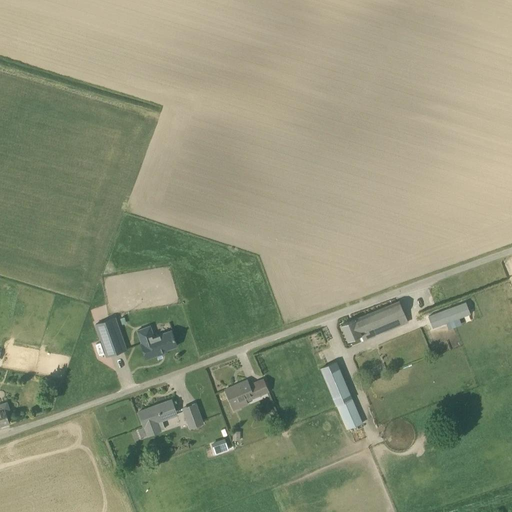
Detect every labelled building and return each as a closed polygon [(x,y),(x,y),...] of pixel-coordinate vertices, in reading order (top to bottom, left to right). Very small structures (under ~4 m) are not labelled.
[(408,322),(404,314),(399,301),(355,319),(341,325),(348,342),(361,336),(363,341),(408,322)] [(107,356),(126,350),(114,317),(96,324),(107,356)] [(154,337),(149,325),(136,330),(146,359),(160,354),(159,352),(177,346),(171,331),(154,337)] [(319,366),(343,430),(360,424),(336,360),(319,366)] [(238,403),(240,408),(248,405),(246,402),(262,395),(269,393),(263,379),(249,385),(247,380),(225,390),(232,405),(238,403)] [(164,428),(162,421),(177,415),(171,400),(138,412),(144,428),(144,427),(147,436),(161,431),(161,430),(164,428)] [(10,414),(6,403),(0,404),(0,426),(9,423),(6,416),(10,414)] [(190,429),(202,423),(195,404),(183,408),(190,429)] [(220,440),(211,443),(215,455),(228,451),(227,447),(225,439),(220,440)]
